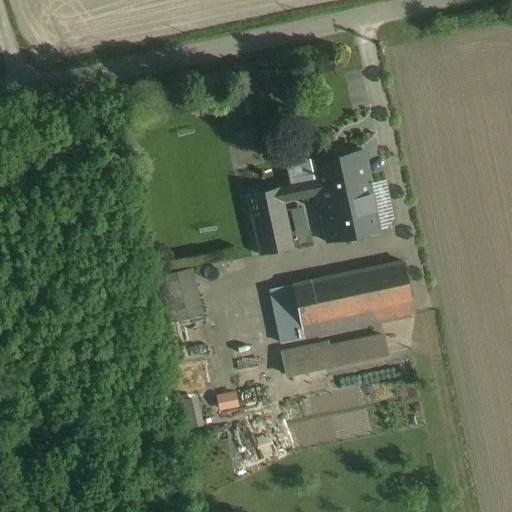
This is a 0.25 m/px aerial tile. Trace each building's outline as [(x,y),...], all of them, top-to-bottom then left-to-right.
[(381,230),(364,151),(336,157),(335,152),(309,158),(313,180),(316,194),(327,242),(381,230)] [(316,194),(313,180),(246,195),(259,256),(293,248),(283,202),(316,194)] [(414,318),(401,260),(266,287),(276,343),(414,318)] [(202,312),(208,311),(198,266),(163,274),(174,320),(185,318),(193,351),(210,347),(202,312)] [(326,341),(280,351),(284,377),(388,356),(384,333),(326,345),(326,341)] [(294,446),(412,426),(404,379),(302,397),(305,416),(289,419),(294,446)] [(241,387),(220,395),(226,410),(247,403),(241,387)]
